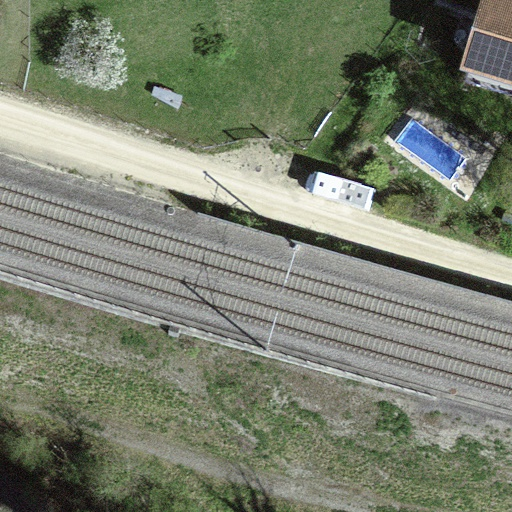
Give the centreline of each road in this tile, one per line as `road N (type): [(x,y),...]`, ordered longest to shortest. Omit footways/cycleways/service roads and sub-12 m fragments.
road 1 (track): [(511,272),(0,106)]
road 2 (track): [(0,397),(268,481),(400,511)]
